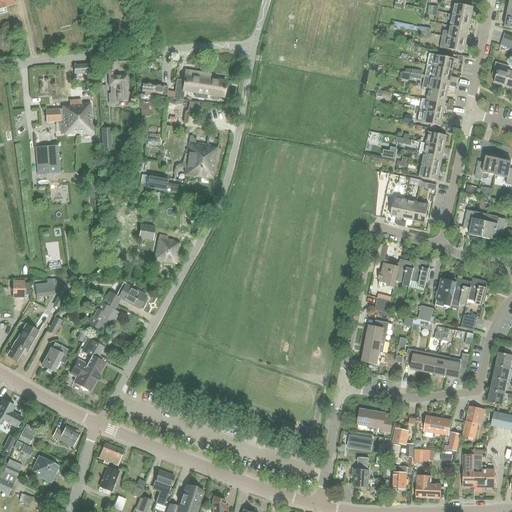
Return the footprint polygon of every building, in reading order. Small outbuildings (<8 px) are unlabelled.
[(0,0),(0,9),(17,5),(15,0),(0,0)] [(455,4),(453,15),(471,19),(473,7),(461,5),(455,4)] [(451,20),(450,26),(469,30),(471,19),(453,15),(449,14),(448,19),(451,20)] [(443,31),(442,36),(466,41),(469,30),(450,26),(449,32),(443,31)] [(511,35),(504,33),(502,39),(511,42),(511,35)] [(466,41),(442,36),(440,48),(464,53),(466,41)] [(511,47),(511,42),(502,39),(500,45),(511,49),(511,47)] [(427,65),(452,70),(455,59),(429,54),(427,65)] [(494,83),(506,87),(510,71),(511,67),(496,63),(492,76),(496,77),(494,83)] [(74,75),(92,73),(91,64),(73,66),(74,75)] [(427,65),(425,76),(450,82),(457,83),(458,78),(451,77),(452,70),(427,65)] [(226,81),(210,79),(211,73),(184,69),(183,80),(176,79),(173,99),(182,101),(184,92),(195,94),(195,97),(206,99),(207,94),(223,97),(226,81)] [(108,76),(109,86),(109,87),(110,87),(110,94),(108,94),(108,106),(117,105),(117,101),(128,100),(127,75),(108,76)] [(422,88),(429,89),(448,93),(449,86),(450,82),(425,76),(424,76),(422,88)] [(141,90),(141,91),(161,95),(166,95),(167,91),(167,87),(142,83),(142,84),(141,90)] [(106,86),(98,86),(99,98),(107,98),(106,86)] [(429,89),(426,100),(445,104),(448,93),(429,89)] [(422,99),(419,111),(424,112),(443,115),(444,110),(452,111),(453,106),(448,105),(445,104),(426,100),(422,99)] [(64,120),(65,133),(92,131),(91,105),(83,106),(82,102),(70,103),(70,107),(63,107),(63,109),(46,110),(47,122),(64,120)] [(188,102),(187,111),(189,112),(188,117),(197,118),(199,103),(188,102)] [(140,107),(141,117),(149,116),(148,106),(147,106),(146,103),(141,103),(142,107),(140,107)] [(419,111),(417,122),(422,123),(435,126),(435,130),(447,132),(449,126),(441,124),(442,120),(443,115),(424,112),(419,111)] [(110,128),(101,129),(102,149),(112,149),(110,128)] [(428,132),(426,143),(444,147),(447,136),(428,132)] [(190,136),(189,143),(184,175),(213,179),(217,148),(209,147),(210,146),(195,144),(196,139),(192,138),(193,136),(190,136)] [(419,154),(423,155),(442,159),(444,147),(426,143),(421,142),(419,154)] [(58,146),(36,148),(38,176),(60,174),(58,146)] [(383,151),(382,156),(394,159),(396,149),(390,148),(389,152),(383,151)] [(423,155),(421,166),(439,170),(442,159),(423,155)] [(479,162),(475,177),(482,179),(486,180),(488,178),(489,174),(495,176),(499,159),(486,157),(485,163),(479,162)] [(499,159),(495,176),(507,178),(506,184),(511,185),(511,169),(510,169),(511,162),(499,159)] [(439,170),(421,166),(419,178),(437,181),(439,170)] [(142,175),(140,185),(146,187),(146,188),(166,191),(167,183),(168,179),(148,175),(148,176),(142,175)] [(90,182),(90,194),(98,194),(97,181),(90,182)] [(167,183),(166,191),(183,195),(184,189),(182,188),(183,186),(167,183)] [(467,186),(466,192),(474,194),(476,187),(467,186)] [(390,216),(402,219),(405,200),(394,197),(390,216)] [(402,219),(413,221),(417,202),(405,200),(402,219)] [(417,202),(413,221),(424,223),(428,204),(417,202)] [(468,211),(464,227),(471,228),(469,235),(482,238),(487,215),(474,212),(474,213),(468,211)] [(487,215),(482,238),(494,240),(495,234),(502,235),(505,220),(498,218),(499,217),(487,215)] [(139,238),(153,240),(156,224),(142,222),(139,238)] [(154,260),(176,264),(180,242),(175,241),(175,240),(159,237),(154,260)] [(395,280),(399,263),(385,260),(382,272),(380,272),(378,279),(380,279),(380,281),(394,285),(395,280)] [(400,260),(399,263),(395,280),(410,284),(411,280),(415,263),(400,260)] [(416,260),(415,263),(411,280),(426,284),(426,283),(428,283),(431,270),(429,269),(430,263),(416,260)] [(472,278),(471,282),(467,303),(481,307),(483,300),(485,301),(488,288),(486,287),(488,281),(472,278)] [(47,284),(35,286),(37,298),(54,295),(53,284),(52,280),(48,279),(47,279),(47,284)] [(436,291),(435,298),(437,299),(436,300),(435,305),(443,307),(444,305),(450,307),(451,305),(451,303),(452,300),(456,282),(441,279),(438,291),(436,291)] [(451,303),(451,305),(459,307),(459,305),(466,306),(467,303),(468,299),(471,282),(457,279),(456,282),(452,300),(451,303)] [(13,281),(13,297),(24,297),(23,280),(13,281)] [(125,284),(118,297),(120,298),(120,299),(138,309),(139,308),(141,309),(142,308),(147,299),(147,298),(145,297),(146,295),(125,284)] [(120,298),(118,297),(109,292),(102,304),(98,302),(87,323),(100,331),(107,320),(113,323),(118,314),(113,311),(120,299),(120,298)] [(378,298),(376,304),(389,307),(391,301),(378,298)] [(389,307),(376,304),(375,310),(388,313),(389,307)] [(418,319),(424,321),(427,307),(421,306),(418,319)] [(427,307),(424,321),(430,322),(433,309),(427,307)] [(68,319),(65,310),(58,312),(61,321),(68,319)] [(464,314),(463,321),(476,324),(477,317),(471,316),(464,314)] [(47,333),(54,336),(62,321),(55,318),(47,333)] [(405,318),(404,326),(412,327),(413,324),(414,319),(405,318)] [(369,325),(367,337),(385,341),(389,323),(376,320),(375,326),(369,325)] [(476,324),(463,321),(461,326),(474,329),(476,324)] [(28,349),(38,331),(25,324),(16,341),(15,341),(7,355),(17,361),(25,347),(28,349)] [(81,331),(76,339),(82,342),(85,336),(86,334),(81,331)] [(367,337),(364,350),(379,352),(383,353),(385,341),(367,337)] [(78,360),(70,375),(76,378),(74,382),(79,385),(80,388),(86,392),(88,391),(89,391),(91,392),(97,381),(98,381),(99,381),(100,380),(101,380),(101,378),(101,377),(100,376),(100,375),(99,374),(105,363),(101,362),(97,359),(100,355),(103,348),(100,346),(89,340),(82,352),(91,357),(87,365),(78,360)] [(69,351),(61,347),(55,343),(52,349),(51,348),(42,365),(53,372),(59,361),(64,364),(68,357),(66,356),(69,351)] [(124,353),(110,346),(107,352),(121,360),(124,353)] [(408,349),(405,363),(411,364),(410,369),(423,371),(425,357),(426,353),(408,349)] [(379,352),(364,350),(362,362),(377,364),(379,352)] [(511,355),(499,352),(496,365),(510,368),(511,360),(511,355)] [(423,371),(435,374),(438,355),(426,353),(423,371)] [(435,374),(447,376),(449,362),(450,358),(438,355),(435,374)] [(449,362),(447,376),(459,378),(459,377),(465,378),(468,361),(450,358),(449,362)] [(496,365),(493,378),(508,381),(510,368),(496,365)] [(493,378),(491,390),(505,393),(508,381),(493,378)] [(505,393),(491,390),(488,403),(502,406),(505,393)] [(3,401),(0,406),(0,423),(1,424),(3,420),(7,422),(17,427),(22,418),(11,413),(14,407),(3,401)] [(463,437),(475,440),(479,424),(475,423),(478,408),(470,406),(463,437)] [(388,433),(390,434),(393,418),(385,417),(386,414),(360,409),(357,425),(383,429),(382,432),(383,432),(388,433)] [(511,415),(493,412),(491,426),(511,430),(511,415)] [(425,432),(448,436),(451,420),(428,416),(425,432)] [(52,436),(59,440),(72,447),(79,433),(78,433),(77,431),(75,430),(75,431),(66,426),(63,432),(56,428),(52,436)] [(18,439),(29,445),(35,432),(24,427),(18,439)] [(393,442),(405,444),(408,432),(395,429),(393,442)] [(445,446),(444,451),(454,453),(454,451),(457,451),(461,435),(453,433),(450,433),(448,439),(451,440),(449,447),(445,446)] [(9,435),(3,449),(9,452),(16,439),(9,435)] [(351,436),(348,448),(370,452),(372,440),(351,436)] [(381,440),(386,441),(385,446),(390,447),(391,439),(387,439),(382,438),(380,438),(380,440),(381,440)] [(17,441),(14,447),(20,451),(20,452),(23,454),(22,456),(28,459),(33,449),(24,444),(23,446),(22,445),(23,444),(17,441)] [(98,458),(117,466),(123,451),(104,443),(98,458)] [(391,444),(388,460),(397,461),(396,464),(400,465),(401,460),(398,459),(401,446),(391,444)] [(412,458),(413,458),(414,445),(407,445),(407,446),(406,446),(406,457),(412,457),(412,458)] [(414,450),(414,462),(415,462),(415,465),(423,466),(423,465),(428,465),(428,463),(429,463),(429,460),(430,451),(414,450)] [(463,485),(474,485),(476,485),(476,455),(464,455),(463,485)] [(476,485),(474,485),(474,487),(495,488),(495,470),(482,469),(483,455),(476,455),(476,485)] [(31,473),(32,473),(51,483),(59,466),(39,456),(31,473)] [(369,458),(361,458),(358,458),(358,466),(360,466),(360,469),(353,469),(353,477),(355,477),(354,487),(368,488),(369,470),(368,470),(369,458)] [(0,490),(8,494),(13,484),(16,477),(16,476),(18,472),(21,466),(17,463),(16,463),(9,460),(6,466),(3,471),(0,476),(0,478),(0,479),(0,490)] [(99,487),(111,491),(119,472),(107,467),(99,487)] [(404,489),(406,489),(406,473),(406,467),(395,467),(395,473),(393,473),(392,489),(399,489),(400,490),(404,490),(404,489)] [(159,471),(153,484),(161,487),(159,492),(159,493),(155,503),(163,506),(168,491),(174,476),(159,471)] [(417,497),(429,497),(441,498),(441,484),(431,483),(432,476),(418,475),(417,497)] [(196,511),(202,493),(201,492),(201,491),(188,486),(187,488),(185,487),(183,495),(182,495),(179,504),(180,504),(179,507),(178,509),(169,506),(167,511),(196,511)] [(138,498),(142,490),(135,487),(132,495),(138,498)] [(111,507),(121,511),(126,500),(116,496),(111,507)] [(142,511),(147,511),(151,500),(143,498),(143,499),(139,498),(135,509),(137,510),(139,510),(142,511)] [(212,511),(226,511),(228,507),(227,507),(227,508),(223,507),(225,502),(219,499),(218,499),(217,499),(215,500),(214,501),(212,501),(212,511)]
